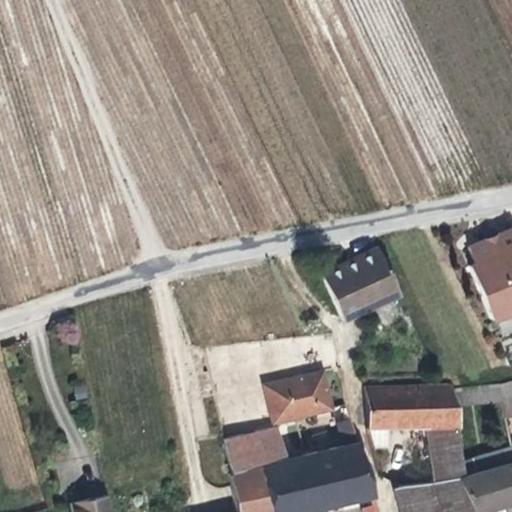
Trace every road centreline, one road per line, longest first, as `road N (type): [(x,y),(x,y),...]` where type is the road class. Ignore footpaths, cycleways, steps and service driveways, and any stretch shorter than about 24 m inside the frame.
road 1 (residential): [(511,199),(223,253),(0,319)]
road 2 (residential): [(385,511),(347,384),(449,384),(511,371)]
road 3 (track): [(45,0),(102,125),(153,272)]
